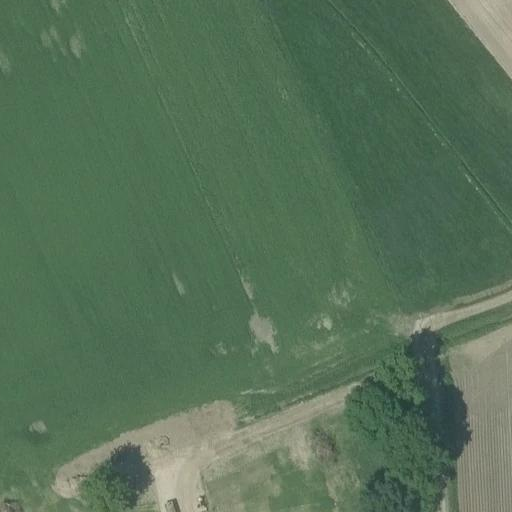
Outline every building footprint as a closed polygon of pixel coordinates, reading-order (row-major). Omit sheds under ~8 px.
[(196,412),(113,449),(126,478),(209,441),(196,412)] [(85,421),(67,429),(78,453),(95,446),(85,421)] [(126,478),(113,449),(84,461),(97,490),(126,478)] [(3,470),(6,492),(22,505),(42,504),(58,487),(56,466),(39,451),(17,453),(3,470)] [(267,482),(273,511),(327,511),(327,510),(335,508),(334,501),(325,503),(318,470),(267,482)]
